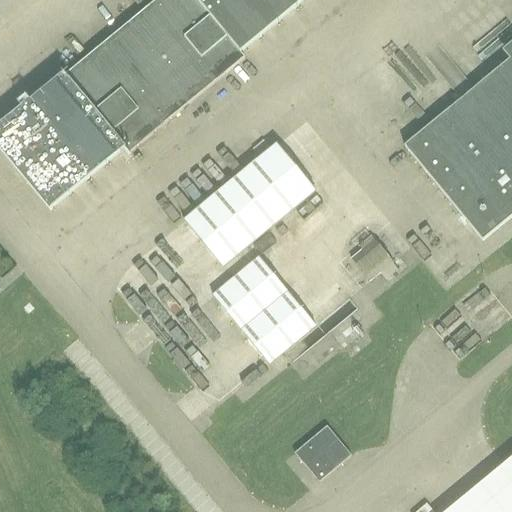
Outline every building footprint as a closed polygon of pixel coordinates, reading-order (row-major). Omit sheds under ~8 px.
[(242,53),(306,0),(157,0),(66,75),(64,73),(0,125),(0,149),(50,210),(126,148),(130,153),(246,58),(242,53)] [(511,57),(405,146),(483,241),(511,217),(511,57)] [(231,169),(238,178),(283,140),(272,127),(264,133),(259,128),(235,149),(244,158),(231,169)] [(224,269),(316,192),(278,145),(185,222),(224,269)] [(379,286),(406,275),(394,246),(366,257),(379,286)] [(316,327),(260,259),(213,297),(269,366),(284,354),(316,327)] [(177,511),(58,365),(18,398),(111,511),(177,511)] [(320,483),(352,456),(328,427),(295,454),(320,483)] [(446,511),(511,511),(511,457),(463,498),(446,511)]
